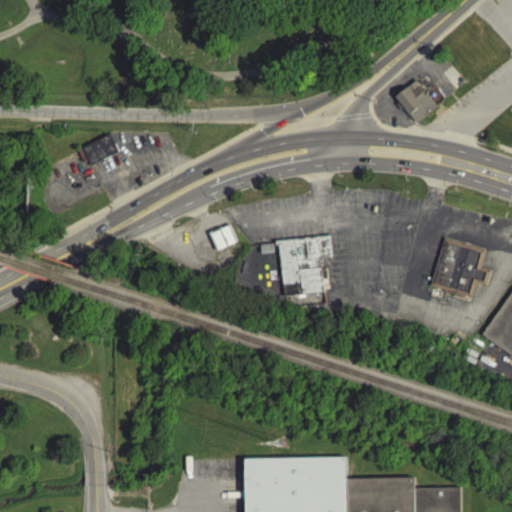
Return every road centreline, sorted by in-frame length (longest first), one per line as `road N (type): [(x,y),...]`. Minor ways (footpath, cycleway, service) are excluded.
road 1 (primary): [(507,176),(493,159),(446,145),(400,138),(307,142),(212,167),(122,216),(89,246)]
road 2 (primary): [(89,246),(296,168),(390,161),(487,182),(507,176)]
road 3 (residential): [(285,114),(0,115)]
road 4 (tertiary): [(388,62),(285,114),(212,167)]
road 5 (residential): [(0,380),(67,406),(84,429),(93,472)]
